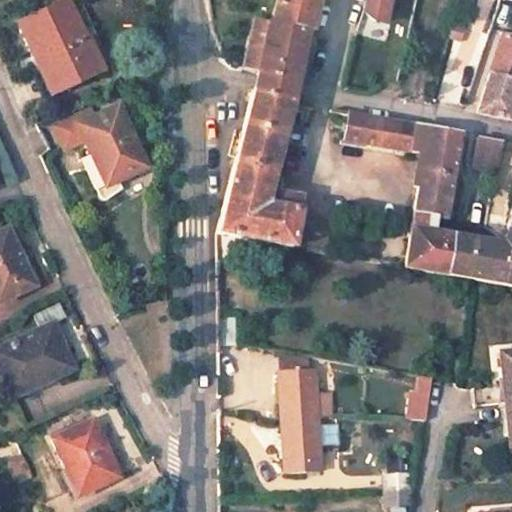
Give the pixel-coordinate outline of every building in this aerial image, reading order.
[(62,0),(59,0),(12,22),(32,69),(45,64),(53,84),(98,64),(83,26),(75,31),(62,0)] [(310,0),(268,0),(265,14),(304,24),(310,0)] [(358,0),(358,4),(364,6),(367,19),(376,21),(381,0),(358,0)] [(304,24),(265,14),(260,33),(251,71),(248,86),(287,95),(290,77),(304,24)] [(503,121),(511,85),(511,34),(494,31),(471,115),(503,121)] [(260,33),(254,32),(245,68),(251,71),(260,33)] [(45,64),(32,69),(41,90),(53,84),(45,64)] [(287,95),(248,86),(212,231),(213,258),(252,266),(256,239),(288,245),(297,195),(274,190),(276,178),(267,175),(285,100),(287,95)] [(113,103),(71,121),(85,156),(97,151),(107,177),(141,161),(113,103)] [(454,133),(345,112),(340,135),(418,152),(399,264),(450,273),(456,237),(437,233),(454,133)] [(497,142),(484,139),(481,151),(494,154),(497,142)] [(97,151),(85,156),(97,181),(107,177),(97,151)] [(511,163),(503,214),(500,234),(499,245),(499,280),(511,282),(511,163)] [(470,203),(461,202),(459,219),(466,221),(470,203)] [(6,228),(0,230),(0,294),(32,280),(6,228)] [(499,245),(456,237),(450,273),(464,274),(499,280),(499,245)] [(55,302),(32,313),(38,326),(61,315),(55,302)] [(233,312),(213,310),(214,338),(234,340),(233,312)] [(58,341),(0,365),(0,389),(12,414),(79,387),(58,341)] [(307,353),(273,347),(274,366),(308,365),(307,353)] [(511,349),(497,351),(505,451),(511,450),(511,349)] [(308,365),(274,366),(277,418),(296,417),(295,409),(312,409),(308,365)] [(419,389),(401,387),(396,414),(414,417),(419,389)] [(317,393),(318,416),(331,415),(329,392),(317,393)] [(296,417),(277,418),(280,467),(316,466),(312,409),(295,409),(296,417)] [(91,416),(48,436),(73,492),(117,473),(91,416)] [(320,424),(319,445),(335,445),(335,425),(320,424)] [(11,482),(28,479),(21,447),(4,451),(11,482)] [(399,471),(375,473),(377,488),(399,488),(399,471)] [(399,488),(377,488),(377,505),(401,507),(399,488)]
